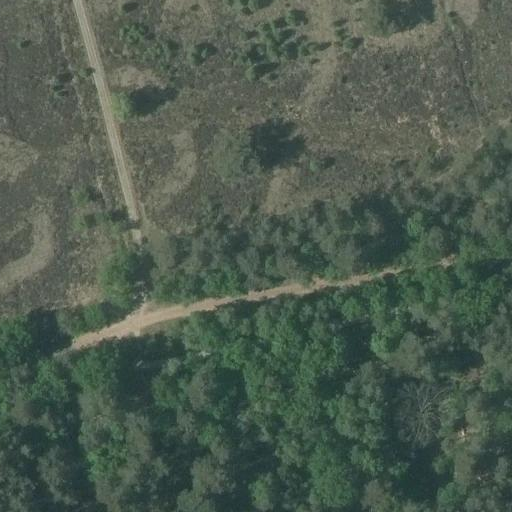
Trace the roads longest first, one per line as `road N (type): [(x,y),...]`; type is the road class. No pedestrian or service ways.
road 1 (track): [(141,328),(220,305),(511,258)]
road 2 (track): [(140,244),(77,0)]
road 3 (track): [(141,328),(0,372)]
